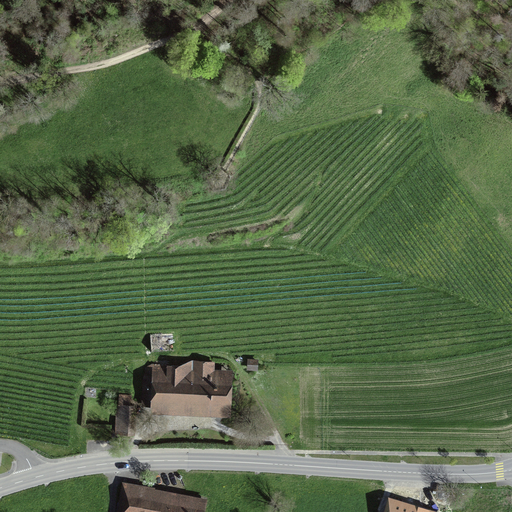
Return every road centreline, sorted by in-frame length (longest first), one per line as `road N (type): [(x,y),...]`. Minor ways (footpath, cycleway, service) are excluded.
road 1 (primary): [(33,477),(160,460),(447,474),(511,469)]
road 2 (track): [(0,80),(97,68),(205,23),(238,0)]
